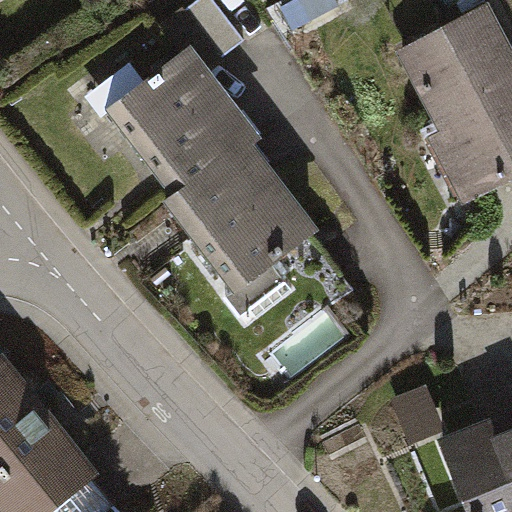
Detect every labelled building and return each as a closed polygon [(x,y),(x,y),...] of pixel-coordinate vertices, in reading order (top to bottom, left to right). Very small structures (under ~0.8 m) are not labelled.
[(266,147),(210,75),(225,63),(223,61),(245,43),(212,0),(201,0),(188,10),(185,6),(157,27),(180,57),(146,83),(132,64),(87,99),(102,119),(123,103),(193,193),(184,200),(253,290),(324,236),(259,152),(266,147)] [(511,184),(511,54),(488,10),(399,57),(440,135),(427,141),(464,209),(511,184)] [(101,462),(3,346),(0,348),(0,511),(100,511),(115,500),(91,471),(101,462)] [(409,441),(435,430),(445,426),(425,380),(389,395),(409,441)] [(511,511),(511,399),(445,426),(435,430),(468,511),(511,511)]
